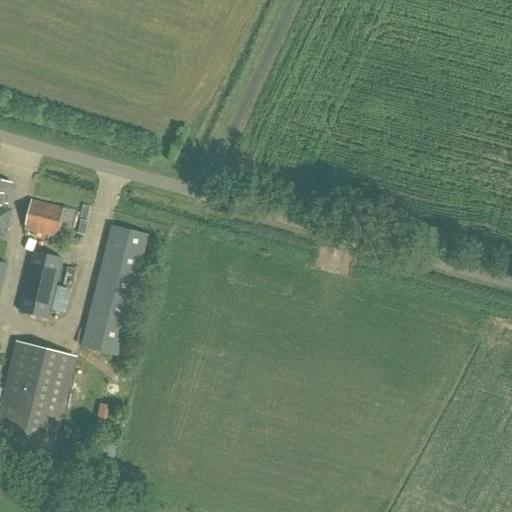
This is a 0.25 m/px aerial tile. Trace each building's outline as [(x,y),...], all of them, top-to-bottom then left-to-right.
[(0,208),(5,210),(11,184),(0,181),(0,208)] [(66,241),(73,211),(31,201),(24,231),(66,241)] [(5,210),(0,208),(0,236),(5,237),(11,211),(5,210)] [(118,356),(148,235),(112,226),(82,347),(118,356)] [(48,319),(62,260),(33,253),(19,311),(48,319)] [(0,453),(48,465),(75,359),(17,344),(0,410),(0,453)] [(101,483),(108,459),(64,447),(57,471),(101,483)]
